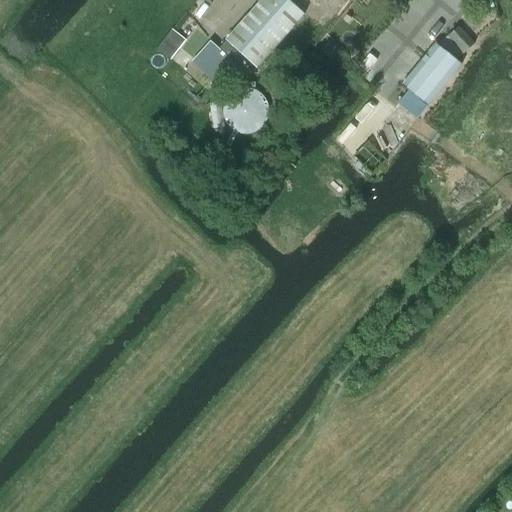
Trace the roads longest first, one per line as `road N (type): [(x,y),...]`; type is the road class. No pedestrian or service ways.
road 1 (track): [(255,511),(286,476),(345,375),(487,226),(511,210)]
road 2 (track): [(0,261),(208,27)]
